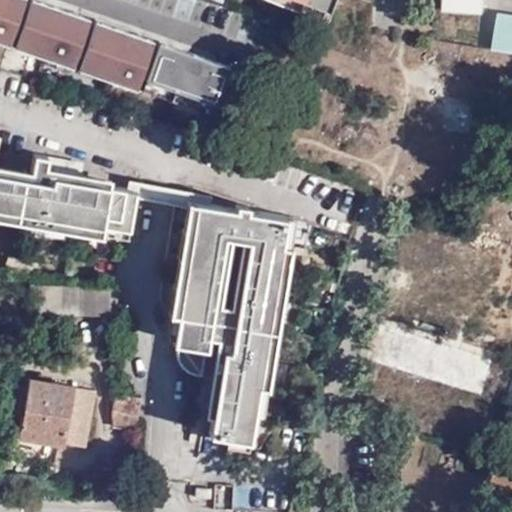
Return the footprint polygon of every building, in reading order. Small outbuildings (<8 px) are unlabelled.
[(0,0),(0,40),(8,43),(23,0),(0,0)] [(72,66),(89,16),(59,5),(42,0),(28,0),(13,45),(72,66)] [(272,0),(325,21),(329,11),(301,0),(272,0)] [(301,0),(329,11),(333,0),(301,0)] [(482,10),(482,0),(443,0),(443,8),(482,10)] [(511,52),(511,11),(494,9),(488,49),(511,52)] [(77,67),(135,87),(152,38),(122,28),(94,18),(77,67)] [(141,89),(212,114),(229,65),(158,40),(141,89)] [(0,208),(19,212),(47,217),(48,217),(74,222),(102,227),(129,233),(136,193),(80,182),(53,177),(52,181),(44,179),(43,182),(0,173),(0,142),(1,139),(0,138),(0,208)] [(30,173),(45,176),(48,158),(34,155),(30,173)] [(45,176),(44,179),(52,181),(53,177),(80,182),(83,164),(48,158),(45,176)] [(0,173),(43,182),(44,179),(45,176),(30,173),(0,167),(0,173)] [(182,229),(191,231),(195,202),(186,200),(182,229)] [(248,442),(252,416),(255,399),(257,388),(261,360),(266,330),(271,302),(275,274),(280,246),(285,217),(195,202),(191,231),(186,257),(182,284),(177,313),(173,340),(172,343),(177,345),(177,351),(178,356),(179,360),(181,364),(185,367),(188,371),(192,373),(195,375),(200,377),(223,236),(247,240),(231,344),(229,343),(227,352),(222,352),(216,390),(208,435),(248,442)] [(0,217),(17,220),(19,212),(0,208),(0,217)] [(46,226),(47,217),(19,212),(17,220),(46,226)] [(48,217),(47,217),(46,226),(73,231),(74,222),(48,217)] [(100,236),(102,227),(74,222),(73,231),(100,236)] [(178,256),(186,257),(191,231),(182,229),(178,256)] [(511,340),(511,244),(509,243),(484,331),(511,340)] [(289,247),(280,246),(275,274),(284,275),(289,247)] [(182,284),(186,257),(178,256),(173,283),(182,284)] [(280,304),(284,275),(275,274),(271,302),(280,304)] [(177,313),(182,284),(173,283),(168,311),(177,313)] [(117,305),(117,287),(96,286),(83,304),(117,305)] [(275,332),(280,304),(271,302),(266,330),(275,332)] [(173,340),(177,313),(168,311),(168,339),(173,340)] [(492,352),(376,321),(368,355),(483,386),(492,352)] [(275,332),(266,330),(261,360),(262,360),(270,361),(275,332)] [(262,360),(261,360),(257,388),(265,389),(270,361),(262,360)] [(90,445),(96,388),(29,380),(22,437),(90,445)] [(265,389),(257,388),(255,399),(252,416),(261,417),(263,401),(265,389)] [(144,393),(118,390),(116,409),(141,412),(144,393)] [(16,444),(0,440),(0,464),(11,467),(16,444)] [(511,459),(496,454),(489,478),(511,484),(511,459)] [(342,466),(343,477),(375,475),(374,463),(342,466)] [(210,492),(193,489),(192,499),(209,502),(210,492)]
